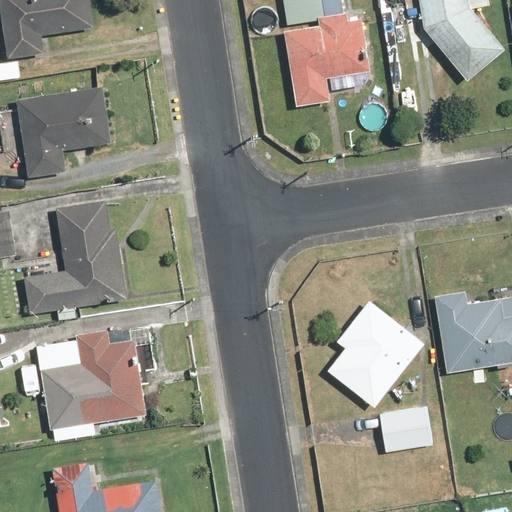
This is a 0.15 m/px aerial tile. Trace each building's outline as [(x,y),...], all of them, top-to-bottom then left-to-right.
[(97,0),(5,0),(13,55),(52,49),(49,33),(102,26),(97,0)] [(500,48),(463,3),(462,0),(414,0),(418,25),(462,79),(500,48)] [(314,21),(278,27),(290,104),(324,98),(321,75),(364,68),(355,15),(341,17),(340,10),(313,15),(314,21)] [(110,85),(23,99),(36,175),(74,168),(70,148),(119,141),(110,85)] [(32,275),(37,311),(134,297),(124,227),(117,228),(113,200),(62,207),(71,269),(32,275)] [(458,287),(429,292),(441,371),(511,360),(511,294),(461,302),(458,287)] [(340,346),(323,368),(369,404),(418,342),(364,299),(332,339),(340,346)] [(150,414),(141,339),(118,342),(116,327),(86,331),(90,360),(47,365),(54,426),(150,414)] [(434,404),(388,410),(394,450),(439,444),(434,404)] [(96,460),(57,466),(65,511),(168,511),(163,479),(100,489),(96,460)]
